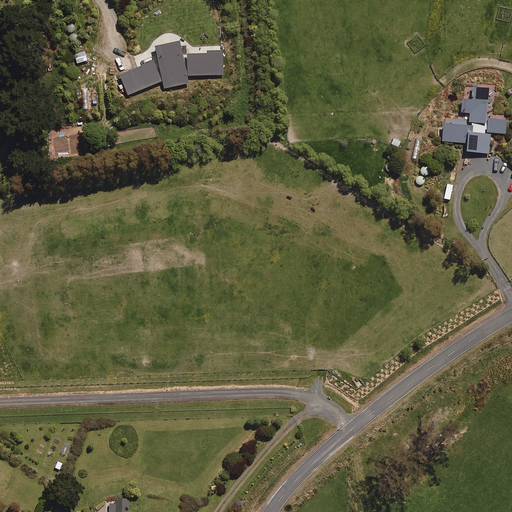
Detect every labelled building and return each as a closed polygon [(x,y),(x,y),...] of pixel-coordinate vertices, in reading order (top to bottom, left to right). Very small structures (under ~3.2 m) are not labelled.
[(119,75),(128,96),(162,81),(164,88),(189,83),(187,75),(223,74),(222,50),(207,50),(207,53),(187,54),(187,70),(186,70),(180,41),(155,46),(161,75),(160,75),(154,60),(119,75)] [(88,60),(86,51),(75,54),(78,63),(88,60)] [(466,152),(489,154),(490,135),(485,134),(485,129),(488,130),(488,132),(505,133),(506,120),(488,118),(487,121),(486,121),(488,88),(473,87),(472,99),(462,98),(461,113),(469,114),(469,122),(471,123),(471,125),(467,125),(467,120),(452,118),(452,123),(444,122),(442,141),(467,143),(466,152)] [(458,170),(451,169),(449,179),(456,180),(458,170)] [(129,511),(131,499),(120,498),(120,500),(117,500),(117,503),(110,503),(109,511),(129,511)]
